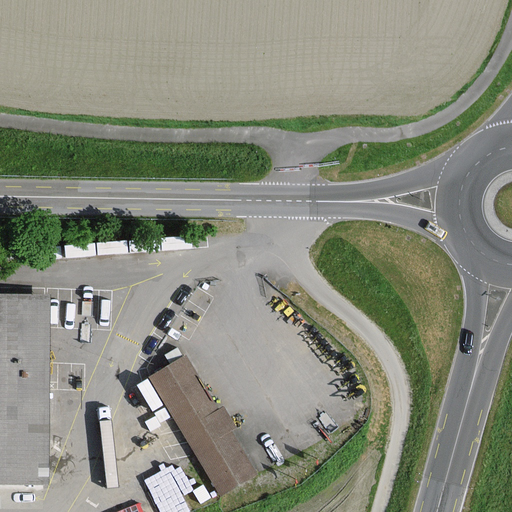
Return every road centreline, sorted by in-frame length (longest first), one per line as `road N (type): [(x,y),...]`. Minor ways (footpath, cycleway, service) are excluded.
road 1 (track): [(289,201),(291,259),(385,349),(401,384),(401,438),(381,511)]
road 2 (track): [(289,201),(291,141),(119,137),(0,120)]
road 3 (tertiary): [(0,196),(331,201)]
road 4 (track): [(291,141),(401,130),(436,116),(467,93),(511,14)]
road 5 (unknown): [(289,254),(239,295),(235,325),(300,421)]
road 6 (primary): [(473,243),(469,396)]
road 7 (tertiary): [(473,166),(331,201)]
road 8 (tertiary): [(331,201),(400,212),(468,237)]
road 9 (primary): [(469,396),(436,511)]
